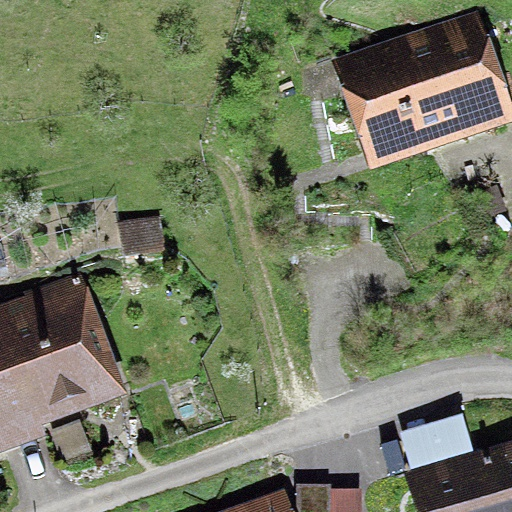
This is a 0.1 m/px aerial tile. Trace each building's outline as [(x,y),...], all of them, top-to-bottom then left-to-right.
[(477,12),(332,62),(372,177),(511,128),(511,114),(508,104),(511,102),(511,77),(509,70),(499,74),(477,12)] [(118,225),(125,264),(169,256),(162,217),(118,225)] [(0,458),(47,442),(43,431),(128,401),(82,275),(0,304),(0,458)] [(414,511),(511,511),(511,446),(475,457),(464,417),(399,436),(411,475),(404,477),(414,511)] [(50,434),(62,462),(93,450),(82,421),(50,434)] [(297,511),(362,511),(362,491),(333,491),(333,486),(297,488),(297,511)] [(291,511),(285,493),(231,511),(291,511)]
